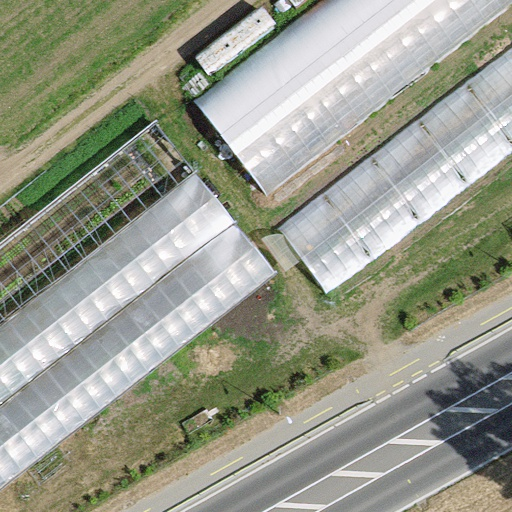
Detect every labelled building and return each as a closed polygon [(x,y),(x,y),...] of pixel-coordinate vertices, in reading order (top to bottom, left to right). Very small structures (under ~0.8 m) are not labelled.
[(267,196),(511,4),(511,0),(325,0),(194,103),(267,196)] [(511,151),(511,50),(277,231),(326,295),(511,151)] [(0,326),(194,175),(155,125),(0,246),(0,326)] [(0,407),(233,225),(195,176),(0,328),(0,407)] [(0,490),(273,277),(235,228),(0,411),(0,490)]
